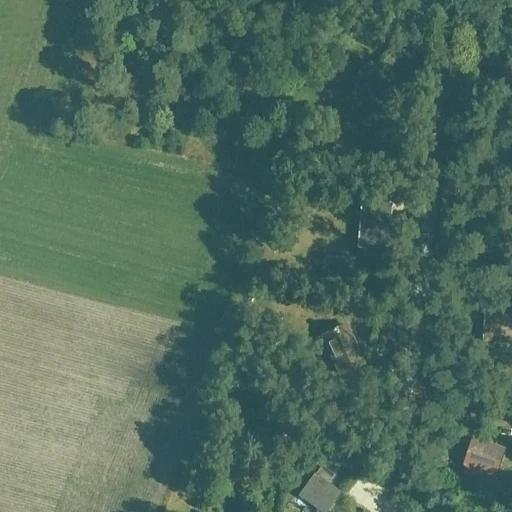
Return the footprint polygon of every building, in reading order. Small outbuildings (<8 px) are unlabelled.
[(389,96),(385,92),(392,85),(370,63),(351,81),(378,108),(389,96)] [(364,250),(393,253),(395,219),(389,219),(391,202),(367,201),(368,200),(363,200),(363,204),(364,204),(361,244),(365,244),(364,250)] [(483,340),(511,342),(511,316),(484,315),(483,340)] [(367,330),(375,333),(378,325),(369,322),(367,330)] [(339,374),(349,369),(362,363),(346,326),(322,337),(339,374)] [(239,420),(265,417),(260,387),(245,389),(245,387),(240,388),(241,390),(235,391),(239,420)] [(494,475),(502,450),(473,440),(464,465),(494,475)] [(327,483),(334,474),(322,465),(299,496),(321,511),(325,511),(340,493),(327,483)]
